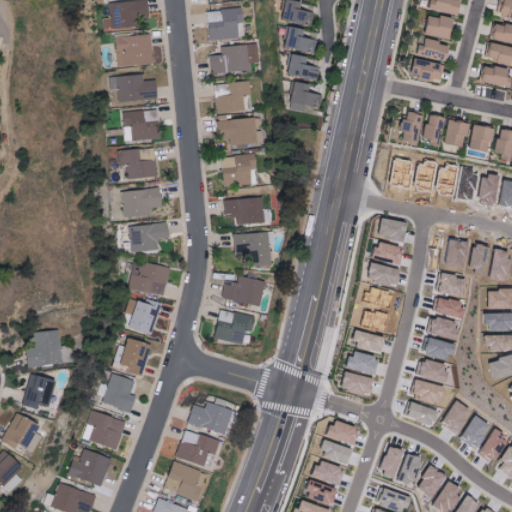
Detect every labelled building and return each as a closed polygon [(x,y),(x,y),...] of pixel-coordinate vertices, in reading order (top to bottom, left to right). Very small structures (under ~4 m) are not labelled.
[(139,0),(111,3),(112,18),(104,19),(105,31),(140,28),(139,19),(151,17),(149,0),(139,0)] [(301,1),(285,0),(284,21),(312,23),(313,12),(301,11),(301,1)] [(425,0),(423,10),(452,17),(456,0),(425,0)] [(511,1),(506,0),(495,0),(492,16),(511,19),(511,1)] [(210,41),(244,39),(243,8),(208,10),(210,41)] [(421,15),(417,35),(441,39),(445,19),(421,15)] [(486,41),(511,43),(511,26),(488,24),(486,41)] [(304,38),(305,29),(289,27),(287,48),(316,51),(317,39),(304,38)] [(119,67),(155,65),(153,35),(118,36),(119,67)] [(442,45),(414,38),(410,55),(438,62),(442,45)] [(221,47),(221,55),(211,56),(212,73),(250,71),(250,63),(257,63),(256,44),(221,47)] [(506,64),(507,59),(511,59),(511,47),(482,44),(480,61),(506,64)] [(309,57),(293,55),(291,76),(319,79),(320,67),(308,65),(309,57)] [(403,76),(430,82),(434,65),(407,58),(403,76)] [(477,65),(474,83),(503,88),(506,71),(477,65)] [(159,100),(158,80),(144,81),(144,75),(111,77),(112,89),(118,89),(119,102),(159,100)] [(218,115),(252,110),(248,80),(214,85),(218,115)] [(311,84),(295,82),(291,110),(305,112),(306,105),(321,107),(323,95),(310,93),(311,84)] [(161,140),(161,111),(125,111),(125,127),(133,127),(133,140),(161,140)] [(393,142),(412,144),(416,115),(396,113),(393,142)] [(415,143),(433,145),(436,118),(418,116),(415,143)] [(219,136),(230,135),(231,146),(262,144),(260,118),(218,121),(219,136)] [(460,138),(463,125),(440,120),(435,144),(454,148),(456,137),(460,138)] [(461,150),(480,153),(481,143),(485,143),(487,129),(464,126),(461,150)] [(485,158),(506,160),(509,133),(493,131),(492,139),(488,139),(485,158)] [(128,179),(157,177),(155,148),(127,149),(128,179)] [(224,185),(258,183),(256,155),(222,157),(224,185)] [(431,198),(440,199),(443,170),(454,171),(455,161),(435,159),(431,198)] [(439,201),(447,202),(451,175),(444,174),(439,201)] [(152,208),(163,208),(163,189),(124,190),(125,217),(152,216),(152,208)] [(240,224),(272,223),(271,209),(264,210),(264,198),(226,200),(226,216),(239,216),(240,224)] [(132,252),(160,251),(159,239),(171,239),(170,224),(130,226),(132,252)] [(274,232),(235,234),(236,254),(247,254),(247,259),(257,259),(258,266),(272,265),(271,244),(275,244),(274,232)] [(397,261),(398,253),(372,250),(371,258),(397,261)] [(167,295),(170,266),(140,263),(138,275),(131,274),(129,291),(167,295)] [(264,280),(239,278),(239,282),(225,281),(224,301),(262,304),(264,280)] [(160,306),(135,301),(129,329),(154,334),(160,306)] [(215,339),(243,344),(246,329),(253,330),(256,317),(221,310),(215,339)] [(72,363),(70,346),(61,347),(59,330),(34,332),(35,349),(27,350),(29,367),(72,363)] [(346,348),(373,353),(377,337),(349,332),(346,348)] [(147,343),(127,338),(120,365),(129,367),(128,372),(139,375),(147,343)] [(368,373),(369,357),(340,354),(339,371),(368,373)] [(49,407),(53,389),(49,388),(51,379),(31,374),(23,406),(38,409),(39,405),(49,407)] [(363,396),(366,379),(336,374),(333,391),(363,396)] [(131,394),(135,381),(113,375),(105,404),(134,412),(138,396),(131,394)] [(226,435),(229,422),(236,424),(240,413),(226,409),(229,401),(218,398),(216,405),(207,402),(206,408),(195,405),(189,424),(226,435)] [(90,441),(119,450),(127,422),(92,411),(88,425),(94,426),(90,441)] [(42,427),(18,413),(2,441),(15,449),(18,444),(32,452),(40,439),(36,436),(42,427)] [(211,468),(219,440),(184,431),(177,458),(211,468)] [(112,460),(85,449),(80,462),(75,460),(69,474),(102,486),(112,460)] [(22,481),(17,474),(23,469),(6,450),(0,455),(0,483),(8,493),(22,481)] [(196,500),(205,472),(173,462),(165,490),(196,500)] [(63,511),(77,511),(78,510),(82,511),(92,511),(98,497),(60,483),(51,507),(63,511)] [(186,511),(187,509),(158,499),(153,511),(186,511)]
